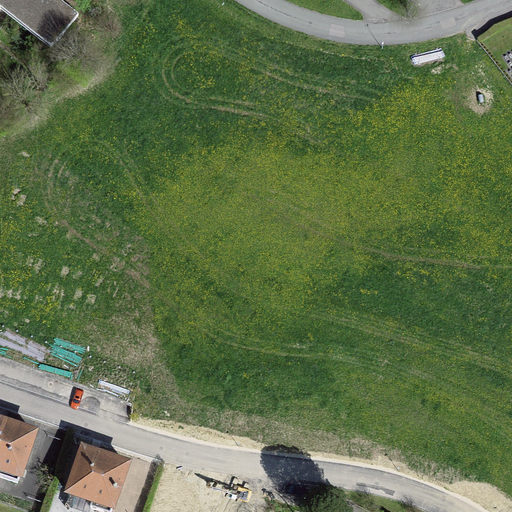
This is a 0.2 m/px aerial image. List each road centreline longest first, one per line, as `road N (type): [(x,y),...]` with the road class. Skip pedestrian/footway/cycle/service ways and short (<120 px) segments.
road 1 (residential): [(0,407),(172,459),(432,497),(456,511)]
road 2 (residential): [(511,216),(493,221),(414,202),(166,117),(118,63)]
road 3 (residential): [(447,25),(350,32),(259,0)]
